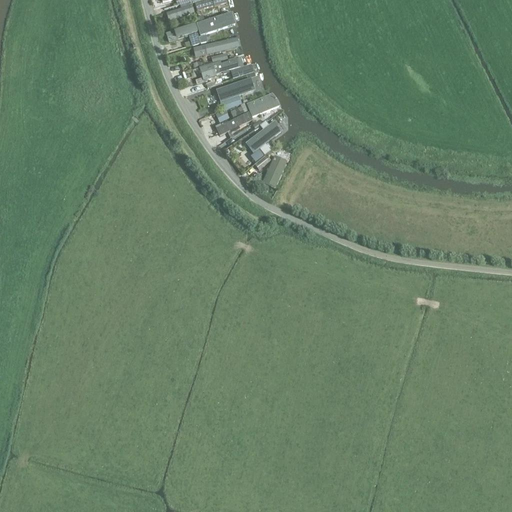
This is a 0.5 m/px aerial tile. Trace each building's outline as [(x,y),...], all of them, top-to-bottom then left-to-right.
[(226,0),(211,0),(193,6),(195,12),(215,7),(228,4),(226,0)] [(191,6),(166,15),(168,21),(193,13),(191,6)] [(231,14),(197,25),(199,33),(200,35),(234,25),(231,14)] [(166,35),(169,44),(178,41),(178,40),(199,33),(197,25),(166,35)] [(190,38),(193,47),(200,45),(197,35),(190,38)] [(196,59),(241,49),(238,40),(193,49),(196,59)] [(212,59),(213,64),(228,61),(226,55),(212,59)] [(208,67),(200,69),(204,82),(212,79),(212,77),(245,67),(242,59),(209,69),(208,67)] [(250,67),(230,73),(233,80),(252,74),(250,67)] [(252,83),(218,94),(221,104),(255,92),(252,83)] [(274,96),(246,107),(252,121),(280,109),(274,96)] [(240,98),(223,104),(226,111),(242,105),(240,98)] [(241,108),(231,113),(233,118),(244,114),(241,108)] [(248,113),(216,129),(220,137),(252,122),(252,121),(248,113)] [(216,114),(200,121),(202,126),(218,119),(216,114)] [(247,145),(254,154),(283,132),(276,123),(247,145)] [(262,125),(256,130),(260,134),(266,129),(264,128),(262,125)] [(250,162),(254,167),(265,158),(261,153),(250,162)] [(266,158),(255,167),(259,172),(269,163),(266,158)] [(274,158),(263,184),(275,189),(286,163),(274,158)]
